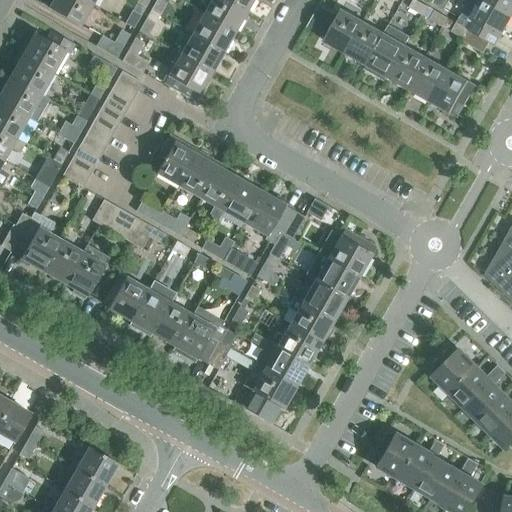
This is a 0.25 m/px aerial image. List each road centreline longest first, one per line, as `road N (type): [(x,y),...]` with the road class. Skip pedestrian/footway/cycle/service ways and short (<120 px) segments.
road 1 (residential): [(293,495),(436,245)]
road 2 (residential): [(436,245),(234,129)]
road 3 (tertiary): [(189,434),(0,330)]
road 4 (residential): [(234,129),(161,90),(105,197)]
road 5 (residential): [(234,129),(307,0)]
road 6 (tertiary): [(293,495),(189,434)]
